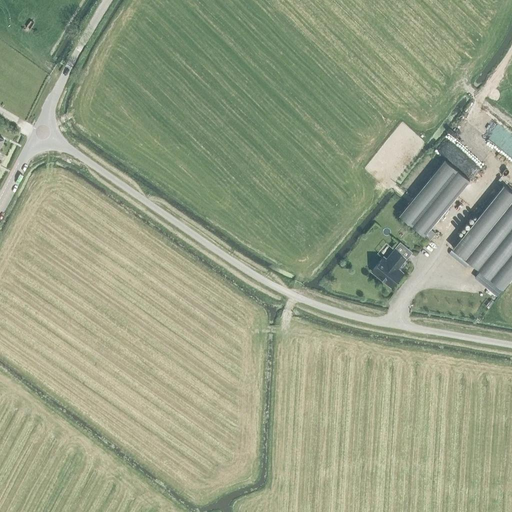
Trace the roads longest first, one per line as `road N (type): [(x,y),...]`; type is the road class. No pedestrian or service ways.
road 1 (unclassified): [(511,345),(331,310),(288,294),(38,130)]
road 2 (tertiary): [(38,130),(109,0)]
